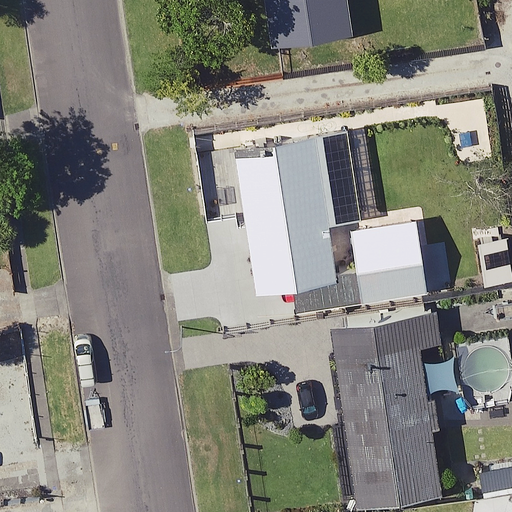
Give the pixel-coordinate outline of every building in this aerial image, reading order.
[(341,0),(253,0),(261,52),(348,39),(341,0)] [(325,267),(320,229),(316,201),(340,198),(329,121),(228,135),(249,281),(285,276),(289,302),(416,284),(407,217),(340,226),(346,264),(325,267)] [(435,335),(431,306),(323,321),(348,496),(430,484),(410,338),(435,335)] [(509,397),(501,338),(454,343),(461,403),(509,397)] [(471,462),(474,495),(475,511),(506,511),(504,493),(511,491),(511,465),(511,458),(471,462)] [(433,511),(432,501),(391,506),(391,511),(433,511)]
